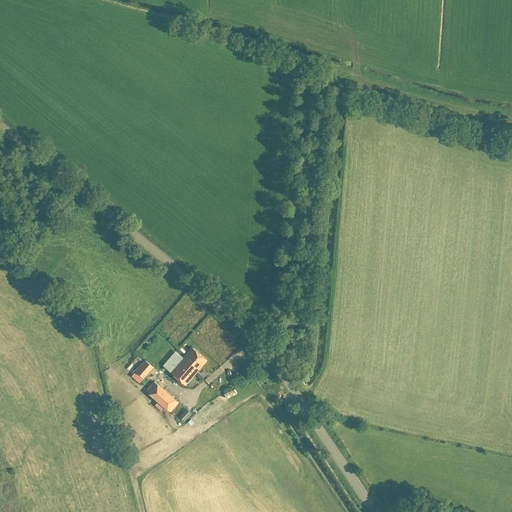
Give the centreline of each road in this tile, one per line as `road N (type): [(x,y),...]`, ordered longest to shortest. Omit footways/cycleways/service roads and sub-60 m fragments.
road 1 (unclassified): [(373,511),(244,325),(0,126)]
road 2 (track): [(131,511),(83,325),(0,256)]
